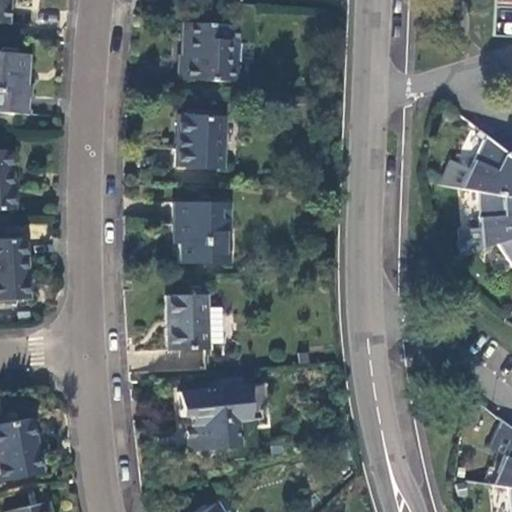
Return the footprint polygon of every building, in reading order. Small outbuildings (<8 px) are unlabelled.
[(235,23),(183,21),(180,51),(177,51),(175,75),(232,78),(233,62),(224,62),(226,38),(234,38),(235,23)] [(26,53),(0,51),(0,110),(27,112),(27,107),(25,107),(26,95),(29,96),(29,81),(22,81),(23,69),(26,69),(26,53)] [(218,167),(220,117),(180,115),(178,145),(174,145),(173,165),(218,167)] [(448,160),(438,184),(476,191),(511,198),(511,197),(511,158),(484,135),(469,168),(448,160)] [(0,207),(10,207),(7,149),(0,149),(0,207)] [(511,237),(511,197),(511,198),(476,191),(478,227),(457,229),(458,257),(496,243),(511,237)] [(227,202),(169,202),(169,224),(175,224),(175,262),(220,263),(220,224),(227,225),(227,202)] [(0,298),(25,297),(21,237),(0,238),(0,298)] [(511,266),(511,237),(496,243),(511,266)] [(200,295),(162,296),(164,350),(202,350),(202,343),(201,306),(200,295)] [(216,306),(201,306),(202,343),(217,342),(216,306)] [(254,384),(174,392),(177,416),(186,416),(187,423),(182,424),(185,451),(233,446),(231,421),(250,419),(249,410),(256,405),(254,384)] [(0,479),(37,472),(27,420),(0,425),(0,479)] [(511,437),(511,429),(501,421),(487,452),(503,459),(511,437)] [(511,437),(503,459),(491,485),(508,487),(511,487),(511,437)] [(48,511),(46,502),(2,511),(48,511)] [(219,511),(214,502),(198,511),(219,511)]
